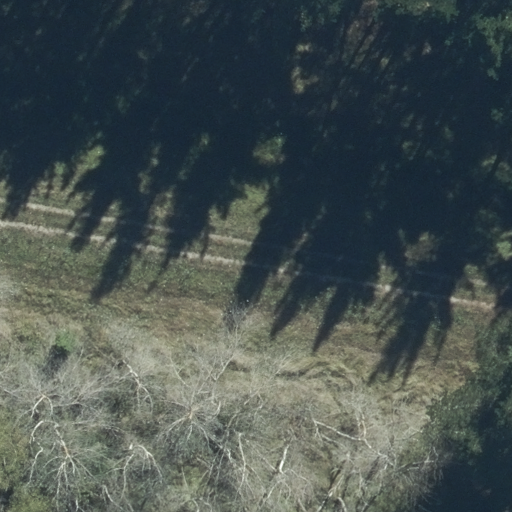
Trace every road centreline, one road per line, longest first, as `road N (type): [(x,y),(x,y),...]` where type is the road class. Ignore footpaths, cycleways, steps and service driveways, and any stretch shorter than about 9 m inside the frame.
road 1 (track): [(0,169),(511,253)]
road 2 (track): [(511,75),(16,0)]
